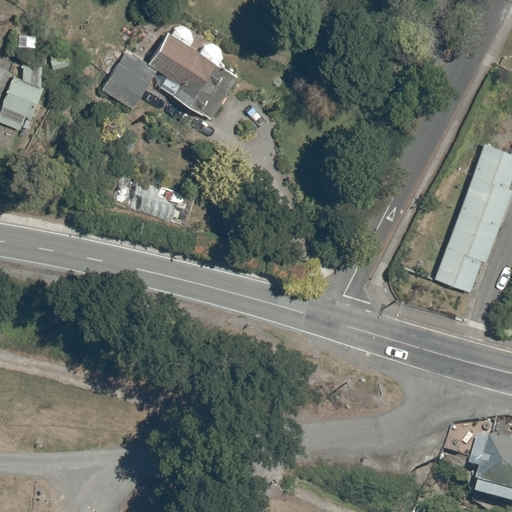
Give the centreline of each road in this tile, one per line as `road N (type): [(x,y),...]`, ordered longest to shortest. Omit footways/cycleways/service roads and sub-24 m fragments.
road 1 (residential): [(330,321),(495,0)]
road 2 (unclassified): [(330,321),(0,241)]
road 3 (unclassified): [(511,370),(330,321)]
